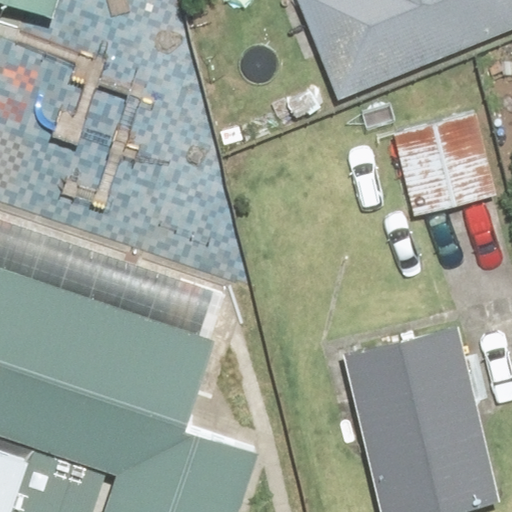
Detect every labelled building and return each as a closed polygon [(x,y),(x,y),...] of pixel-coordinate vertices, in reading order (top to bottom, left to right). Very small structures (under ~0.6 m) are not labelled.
[(9,0),(51,14),(55,0),(9,0)] [(511,0),(319,0),(342,70),(511,15),(511,0)] [(483,113),(400,130),(417,212),(500,195),(483,113)] [(0,511),(90,511),(111,451),(130,458),(104,511),(241,511),(261,444),(192,418),(231,304),(0,223),(0,511)] [(511,476),(458,311),(335,350),(386,511),(425,511),(511,484),(511,476)]
